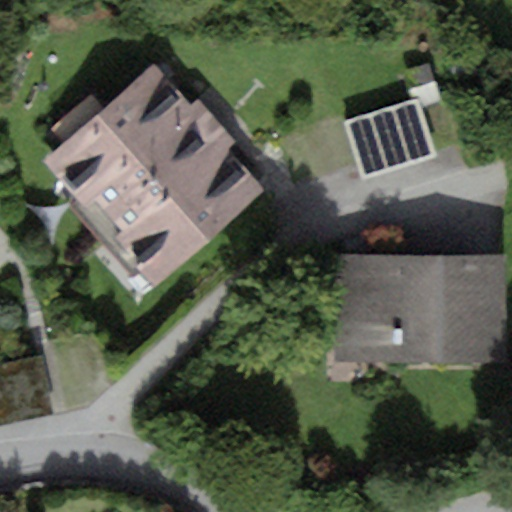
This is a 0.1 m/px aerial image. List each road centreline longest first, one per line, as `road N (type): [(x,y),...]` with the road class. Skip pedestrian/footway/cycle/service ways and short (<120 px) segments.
road 1 (residential): [(69,450),(239,266),(346,217),(460,196)]
road 2 (unknown): [(69,450),(26,260),(17,69),(26,0)]
road 3 (residential): [(218,511),(157,469),(69,450)]
